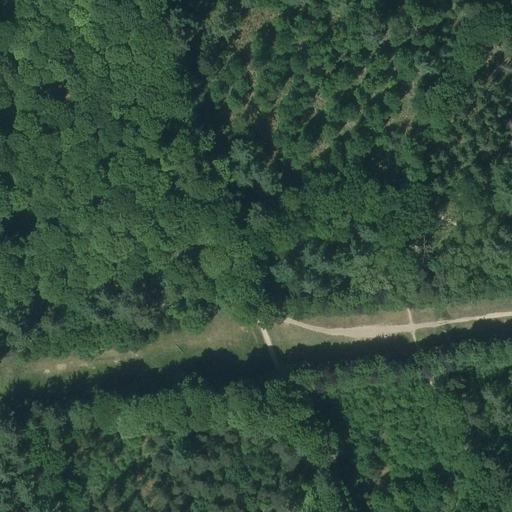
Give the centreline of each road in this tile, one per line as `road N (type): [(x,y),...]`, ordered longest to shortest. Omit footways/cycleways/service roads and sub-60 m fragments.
road 1 (track): [(511,503),(428,381),(398,268),(402,205),(364,189),(312,195),(236,257)]
road 2 (track): [(138,0),(236,257)]
road 3 (track): [(236,257),(332,511)]
road 4 (track): [(236,257),(134,320),(0,343)]
road 5 (track): [(257,312),(336,331),(440,323)]
road 6 (track): [(402,205),(451,220),(511,260)]
